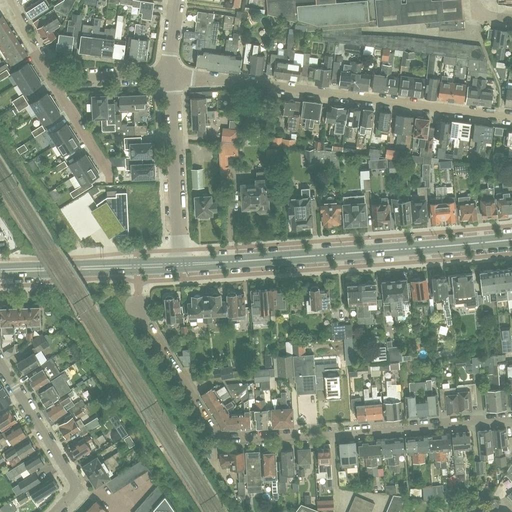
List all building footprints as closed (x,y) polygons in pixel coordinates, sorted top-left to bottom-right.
[(44,0),(36,0),(25,7),(32,17),(49,6),(44,0)] [(67,15),(73,4),(65,0),(63,0),(58,10),(67,15)] [(266,0),(268,14),(307,24),(307,25),(306,30),(322,29),(361,26),(369,25),(369,26),(426,20),(438,19),(444,19),(450,18),(456,18),(457,29),(465,28),(464,16),(463,16),(461,0),(266,0)] [(196,26),(195,32),(206,33),(206,35),(211,36),(212,32),(213,21),(214,13),(198,11),(196,26)] [(247,12),(237,11),(236,18),(246,19),(247,12)] [(77,50),(82,15),(73,14),(71,21),(69,21),(67,35),(60,34),(59,42),(58,41),(57,48),(77,50)] [(251,25),(258,21),(254,14),(247,19),(251,25)] [(37,19),(33,22),(46,42),(55,36),(51,30),(61,24),(55,15),(45,21),(46,22),(41,25),(37,19)] [(116,28),(112,55),(123,57),(125,40),(120,40),(123,21),(123,16),(117,15),(116,28)] [(233,16),(225,15),(224,22),(232,23),(233,16)] [(104,32),(99,31),(101,18),(95,17),(94,25),(90,52),(101,54),(104,32)] [(141,26),(141,24),(135,23),(134,37),(129,37),(126,57),(136,58),(140,26),(141,26)] [(0,46),(1,49),(17,39),(8,24),(0,29),(0,46)] [(144,39),(145,27),(146,25),(141,24),(141,26),(140,26),(136,58),(146,60),(148,39),(144,39)] [(90,52),(94,25),(88,25),(87,35),(81,35),(79,51),(90,52)] [(361,26),(322,29),(322,39),(329,40),(337,41),(347,42),(360,44),(361,34),(361,26)] [(501,28),(497,27),(497,29),(495,28),(492,44),(499,45),(497,57),(504,58),(508,30),(501,29),(501,28)] [(110,30),(105,29),(104,32),(101,54),(112,55),(116,28),(110,28),(110,30)] [(207,67),(211,36),(206,35),(206,33),(195,32),(184,30),(184,37),(198,39),(197,50),(198,50),(196,66),(207,67)] [(215,52),(216,46),(216,40),(218,33),(212,32),(211,36),(207,67),(217,69),(220,53),(215,52)] [(242,56),(236,55),(238,34),(234,33),(233,40),(232,43),(229,70),(239,72),(242,56)] [(289,54),(294,55),(295,49),(292,49),(295,34),(288,33),(287,41),(288,41),(287,48),(285,48),(283,57),(277,56),(278,54),(271,53),(270,64),(275,64),(273,76),(286,78),(289,54)] [(17,39),(1,49),(11,64),(27,54),(17,39)] [(232,43),(233,40),(227,39),(225,53),(220,53),(217,69),(229,70),(232,43)] [(336,54),(337,41),(329,40),(328,53),(336,54)] [(260,44),(246,42),(243,62),(249,63),(248,71),(262,73),(264,55),(259,54),(260,44)] [(359,52),(360,44),(347,42),(345,51),(359,52)] [(476,45),(474,59),(486,61),(487,61),(481,45),(476,45)] [(384,92),(389,53),(389,49),(382,48),(381,60),(384,61),(382,74),(374,73),(372,90),(384,92)] [(411,51),(406,50),(403,50),(401,66),(407,67),(408,58),(413,59),(414,51),(411,51)] [(315,76),(315,82),(328,84),(330,68),(332,55),(325,54),(323,67),(317,66),(318,63),(309,62),(310,53),(304,52),(302,65),(308,66),(307,75),(315,76)] [(390,75),(393,57),(393,53),(389,53),(384,92),(396,93),(398,76),(390,75)] [(433,68),(435,54),(434,54),(429,53),(426,77),(427,77),(424,97),(436,98),(438,78),(432,77),(433,68)] [(293,62),(294,55),(289,54),(286,78),(298,79),(300,63),(293,62)] [(455,65),(456,57),(451,56),(446,55),(443,55),(442,63),(448,64),(455,65)] [(463,57),(457,57),(456,57),(455,65),(468,66),(469,58),(468,58),(463,57)] [(468,66),(467,70),(468,70),(470,70),(477,71),(486,72),(486,71),(486,61),(474,59),(469,58),(468,66)] [(354,87),(357,62),(352,61),(351,64),(345,64),(344,70),(340,70),(338,85),(354,87)] [(28,62),(12,73),(18,83),(36,72),(31,64),(30,65),(28,62)] [(357,62),(354,87),(368,89),(370,74),(360,72),(361,62),(357,62)] [(8,68),(5,63),(0,66),(0,72),(7,69),(8,68)] [(506,68),(498,67),(495,66),(499,77),(505,77),(506,68)] [(0,72),(0,80),(10,74),(7,69),(0,72)] [(466,102),(478,104),(481,78),(486,78),(486,72),(477,71),(476,77),(476,79),(473,78),(472,86),(468,86),(466,102)] [(36,72),(18,83),(25,93),(41,83),(39,80),(41,79),(36,72)] [(450,100),(452,82),(446,81),(447,75),(442,75),(441,81),(440,81),(438,98),(450,100)] [(412,78),(408,77),(400,76),(398,93),(410,95),(412,78)] [(424,80),(416,78),(412,78),(410,95),(422,96),(424,80)] [(481,78),(478,104),(491,105),(491,104),(492,91),(493,89),(484,88),(485,79),(486,78),(481,78)] [(465,84),(458,83),(452,82),(450,100),(463,102),(465,84)] [(202,97),(191,97),(191,111),(206,110),(206,102),(213,102),(212,90),(202,91),(202,97)] [(237,92),(235,111),(241,112),(244,92),(237,92)] [(47,93),(31,103),(37,113),(55,102),(50,95),(49,96),(47,93)] [(147,93),(133,94),(134,109),(139,109),(139,108),(148,107),(147,93)] [(26,99),(23,94),(12,101),(16,106),(26,99)] [(116,131),(115,124),(115,123),(108,124),(106,95),(104,96),(104,94),(95,94),(95,96),(93,96),(94,118),(102,117),(102,131),(116,131)] [(133,94),(119,95),(120,109),(128,108),(128,109),(134,109),(133,94)] [(26,99),(16,106),(19,111),(29,104),(26,99)] [(301,101),(295,100),(293,100),(292,99),(291,99),(290,100),(284,99),(283,114),(289,115),(287,128),(297,130),(299,114),(293,113),(294,110),(300,110),(301,101)] [(308,129),(312,101),(303,100),(301,115),(306,115),(304,129),(308,129)] [(249,118),(251,102),(243,101),(242,104),(241,112),(241,117),(249,118)] [(319,122),(319,117),(321,103),(312,101),(308,129),(312,130),(314,122),(319,122)] [(55,102),(37,113),(44,124),(60,113),(58,111),(60,110),(55,102)] [(333,139),(337,105),(333,104),(332,105),(330,105),(330,108),(327,108),(325,121),(331,122),(329,138),(333,139)] [(343,134),(344,124),(346,111),(344,110),(344,107),(342,107),(341,105),(337,105),(333,139),(337,140),(338,133),(343,134)] [(14,115),(18,112),(15,107),(14,108),(10,111),(13,116),(14,115)] [(354,108),(349,108),(345,135),(351,136),(353,124),(357,124),(359,109),(358,109),(357,107),(355,107),(354,108)] [(359,133),(364,133),(365,130),(371,131),(371,125),(374,110),(363,108),(359,133)] [(206,110),(191,111),(192,128),(197,128),(197,135),(205,135),(205,127),(205,122),(207,122),(206,115),(218,115),(217,110),(206,110)] [(391,112),(378,110),(375,135),(381,136),(381,133),(388,134),(391,112)] [(399,150),(401,141),(404,115),(401,114),(400,113),(397,113),(396,114),(395,114),(393,130),(394,130),(393,134),(397,135),(397,136),(395,149),(386,148),(384,158),(398,159),(399,150)] [(404,115),(401,141),(405,141),(406,132),(411,132),(413,116),(412,116),(411,115),(409,114),(408,115),(404,115)] [(429,163),(431,150),(433,136),(427,136),(429,119),(423,118),(423,117),(417,116),(417,117),(416,117),(414,134),(419,135),(418,146),(421,146),(419,155),(423,156),(422,162),(429,163)] [(445,158),(447,137),(449,121),(443,120),(442,119),(440,119),(439,120),(437,120),(434,136),(440,136),(440,142),(442,142),(441,148),(438,148),(437,158),(445,158)] [(456,159),(461,122),(452,120),(450,135),(455,136),(451,159),(456,159)] [(460,159),(462,147),(463,137),(468,138),(470,123),(461,122),(456,159),(460,159)] [(66,123),(50,134),(57,144),(74,133),(70,125),(68,126),(66,123)] [(479,161),(484,125),(474,123),(472,138),(477,139),(474,160),(479,161)] [(127,135),(127,126),(125,126),(125,124),(115,124),(116,131),(116,135),(127,135)] [(35,137),(45,130),(42,125),(31,131),(35,137)] [(137,125),(127,126),(127,135),(137,135),(137,125)] [(146,125),(137,125),(137,135),(147,135),(146,125)] [(487,155),(485,150),(486,140),(491,141),(493,126),(484,125),(479,161),(491,162),(492,155),(487,155)] [(495,128),(494,135),(502,136),(503,129),(495,128)] [(511,162),(511,129),(508,129),(507,136),(505,136),(504,143),(506,144),(510,145),(509,154),(494,152),(493,160),(511,162)] [(223,130),(222,141),(237,143),(238,143),(239,131),(228,131),(223,130)] [(74,133),(57,144),(63,154),(79,144),(78,141),(79,140),(74,133)] [(139,156),(140,156),(153,156),(153,154),(155,154),(154,144),(153,144),(152,142),(139,143),(138,137),(124,137),(125,149),(131,149),(132,157),(139,156)] [(296,140),(282,138),(282,146),(295,147),(296,140)] [(308,148),(315,148),(321,149),(321,141),(309,140),(308,148)] [(219,155),(238,154),(238,143),(237,143),(222,141),(218,141),(219,155)] [(355,154),(356,147),(343,146),(342,152),(355,154)] [(315,163),(315,148),(308,148),(306,148),(307,163),(315,163)] [(322,149),(321,149),(315,148),(315,163),(316,170),(340,168),(339,150),(332,150),(322,149)] [(368,151),(368,155),(380,157),(380,149),(369,148),(368,151)] [(399,150),(398,159),(410,161),(411,151),(399,150)] [(86,154),(69,164),(76,174),(93,163),(89,156),(87,157),(86,154)] [(139,156),(140,156),(139,156),(132,157),(125,157),(126,170),(132,170),(133,178),(154,177),(154,175),(156,175),(155,165),(154,165),(153,163),(140,164),(139,156)] [(28,163),(31,168),(36,165),(32,160),(28,163)] [(57,172),(68,165),(65,160),(54,167),(57,172)] [(379,169),(378,160),(368,161),(369,169),(379,169)] [(390,170),(397,170),(397,161),(389,161),(390,170)] [(93,163),(76,174),(82,185),(99,174),(97,172),(98,171),(93,163)] [(363,177),(364,192),(370,191),(369,169),(360,170),(361,177),(363,177)] [(267,170),(257,171),(257,178),(250,178),(250,183),(243,184),(244,207),(245,207),(246,208),(251,208),(252,206),(258,206),(258,208),(260,210),(267,210),(268,208),(268,201),(269,200),(269,199),(269,198),(269,197),(269,196),(268,195),(267,170)] [(426,199),(426,195),(430,195),(430,186),(430,179),(421,187),(418,187),(418,194),(411,195),(413,219),(414,219),(414,222),(421,221),(421,219),(426,218),(425,199),(426,199)] [(496,207),(495,207),(493,182),(488,182),(488,188),(481,189),(482,198),(481,198),(482,204),(476,205),(476,213),(482,212),(483,217),(484,216),(484,217),(485,218),(490,218),(490,216),(491,216),(497,215),(496,207)] [(80,185),(70,192),(73,197),(84,191),(80,185)] [(400,190),(399,190),(399,186),(393,186),(394,195),(396,195),(396,198),(392,198),(393,208),(395,208),(396,221),(403,220),(405,222),(408,221),(409,219),(411,219),(409,200),(401,201),(400,190)] [(440,187),(443,220),(449,220),(450,221),(453,221),(454,219),(455,219),(453,197),(447,198),(446,186),(440,187)] [(503,193),(497,193),(497,197),(499,215),(501,215),(502,216),(504,216),(505,215),(507,214),(507,213),(511,213),(509,186),(503,186),(503,193)] [(310,187),(302,188),(302,197),(289,198),(291,225),(292,225),(292,226),(294,226),(297,227),(300,225),(301,225),(305,225),(307,226),(310,224),(312,224),(310,187)] [(438,221),(443,220),(440,187),(435,187),(436,199),(430,199),(432,221),(433,221),(435,223),(437,223),(438,221)] [(98,207),(92,211),(110,237),(115,233),(116,233),(117,234),(121,234),(122,234),(129,234),(127,192),(116,192),(116,191),(108,191),(108,196),(107,197),(97,203),(96,204),(98,207)] [(156,191),(131,192),(132,223),(151,222),(151,223),(158,222),(157,215),(156,198),(157,198),(156,191)] [(475,199),(474,192),(468,193),(468,197),(459,198),(461,219),(470,218),(471,220),(473,219),(474,217),(477,217),(476,213),(476,205),(475,199)] [(216,200),(216,201),(211,201),(211,195),(196,196),(197,215),(200,214),(200,217),(209,216),(208,214),(212,214),(212,210),(217,210),(217,211),(217,210),(218,210),(218,209),(217,209),(217,202),(218,201),(217,201),(217,200),(216,200)] [(367,223),(365,202),(365,196),(343,197),(345,224),(346,224),(348,226),(353,226),(354,224),(367,223)] [(389,221),(387,196),(381,197),(382,203),(372,204),(374,222),(375,222),(376,224),(378,224),(379,222),(389,221)] [(334,197),(327,198),(327,203),(321,204),(322,211),(323,223),(324,223),(324,224),(325,224),(327,226),(331,225),(332,224),(332,223),(341,222),(340,209),(341,209),(340,202),(334,203),(334,197)] [(502,298),(508,297),(505,268),(493,270),(497,299),(502,298)] [(491,299),(497,299),(493,270),(480,271),(484,301),(491,300),(491,299)] [(481,294),(477,294),(477,291),(474,291),(472,272),(448,275),(449,285),(454,284),(455,293),(453,293),(454,303),(464,302),(465,305),(467,305),(467,306),(468,307),(475,306),(476,305),(476,304),(478,304),(478,302),(482,301),(481,294)] [(446,314),(451,314),(450,307),(449,307),(446,280),(446,276),(441,276),(439,274),(435,275),(433,277),(432,277),(433,286),(430,287),(431,296),(434,295),(434,296),(436,296),(436,302),(443,301),(444,308),(445,308),(446,314)] [(415,304),(424,303),(428,302),(426,279),(421,280),(419,278),(414,278),(412,280),(414,298),(415,304)] [(394,280),(398,313),(403,313),(402,302),(409,302),(406,279),(394,280)] [(365,318),(366,322),(373,322),(372,314),(370,314),(370,307),(376,306),(375,282),(373,282),(372,280),(368,280),(367,283),(363,283),(364,318),(365,318)] [(385,315),(398,313),(394,280),(382,281),(384,304),(385,315)] [(364,318),(363,283),(357,283),(355,281),(351,282),(350,284),(348,284),(350,308),(357,308),(358,323),(366,322),(365,318),(364,318)] [(307,312),(312,312),(321,311),(320,306),(323,306),(324,311),(330,310),(329,288),(319,289),(319,287),(317,285),(312,286),(310,288),(311,300),(306,300),(307,312)] [(277,288),(269,289),(271,313),(275,313),(275,307),(280,306),(280,312),(289,312),(287,295),(285,295),(284,288),(277,289),(277,288)] [(254,320),(269,319),(268,307),(269,307),(267,289),(251,290),(252,313),(253,313),(254,320)] [(229,291),(227,294),(229,314),(229,319),(245,318),(245,313),(244,293),(237,294),(234,291),(229,291)] [(207,295),(208,322),(212,321),(212,314),(218,314),(219,319),(226,319),(225,301),(221,302),(220,295),(219,295),(218,293),(216,293),(215,293),(213,294),(213,295),(207,295)] [(179,297),(174,297),(171,294),(167,295),(165,298),(166,314),(167,314),(167,319),(175,318),(175,320),(187,319),(186,312),(183,313),(182,305),(180,305),(179,297)] [(208,322),(207,295),(200,296),(200,294),(198,294),(196,294),(194,296),(193,296),(193,303),(189,303),(190,321),(197,320),(197,315),(203,315),(204,322),(208,322)] [(27,329),(27,326),(27,307),(26,307),(23,304),(20,305),(18,307),(14,307),(14,327),(14,333),(26,333),(26,332),(27,332),(27,329)] [(27,307),(27,326),(32,326),(32,329),(40,329),(40,324),(40,306),(39,306),(36,304),(33,304),(31,307),(27,307)] [(14,327),(14,307),(8,307),(6,305),(3,305),(1,308),(0,308),(1,325),(1,330),(9,330),(9,327),(14,327)] [(332,339),(352,338),(351,324),(331,325),(332,339)] [(510,326),(499,327),(502,352),(511,351),(511,339),(510,326)] [(35,347),(46,340),(42,334),(31,340),(35,347)] [(41,351),(49,345),(46,340),(35,347),(39,352),(35,354),(34,352),(18,362),(24,372),(46,359),(41,351)] [(304,341),(292,342),(293,354),(293,355),(295,375),(295,381),(296,381),(296,386),(297,393),(316,392),(316,390),(316,387),(325,386),(326,389),(326,397),(326,398),(327,398),(340,397),(341,397),(341,396),(339,368),(339,367),(324,368),(324,363),(314,364),(314,360),(313,354),(305,354),(304,341)] [(403,362),(402,354),(401,346),(393,346),(392,341),(386,341),(389,363),(399,362),(403,362)] [(287,354),(277,355),(279,376),(290,375),(295,375),(293,355),(293,354),(292,342),(287,343),(287,354)] [(375,346),(370,347),(372,359),(386,358),(385,345),(380,346),(381,351),(376,351),(375,346)] [(12,355),(9,348),(4,350),(8,357),(12,355)] [(453,355),(452,349),(448,349),(448,348),(441,349),(441,350),(436,351),(437,357),(453,355)] [(353,361),(353,353),(345,353),(346,361),(353,361)] [(500,389),(498,373),(498,364),(506,364),(505,354),(492,355),(493,368),(494,374),(493,374),(493,379),(494,379),(497,409),(507,408),(505,388),(500,389)] [(191,366),(190,355),(178,356),(184,366),(191,366)] [(481,369),(493,368),(492,355),(479,356),(480,360),(481,369)] [(472,365),(472,361),(471,357),(454,358),(455,366),(472,365)] [(41,366),(36,369),(28,375),(31,380),(32,381),(31,383),(33,386),(35,387),(36,388),(44,382),(54,376),(58,374),(51,364),(54,362),(52,358),(40,365),(41,366)] [(481,371),(481,369),(480,360),(472,361),(472,365),(473,372),(481,371)] [(399,362),(400,367),(404,366),(405,370),(413,370),(413,361),(403,362),(399,362)] [(234,377),(231,366),(220,369),(222,379),(234,377)] [(46,387),(47,388),(40,393),(42,397),(41,397),(42,397),(41,399),(43,403),(45,403),(46,404),(54,399),(59,396),(60,397),(69,391),(72,389),(67,381),(70,379),(65,371),(50,380),(51,382),(52,384),(46,387)] [(211,371),(197,379),(200,385),(214,376),(211,371)] [(494,379),(493,379),(493,374),(489,374),(490,389),(485,390),(487,410),(497,409),(494,379)] [(426,379),(426,381),(429,415),(439,414),(437,394),(432,394),(431,379),(426,379)] [(393,418),(391,384),(391,380),(386,380),(387,395),(384,395),(384,402),(385,419),(393,418)] [(270,389),(270,388),(270,381),(261,382),(262,390),(270,389)] [(429,415),(426,381),(414,382),(415,392),(422,391),(423,396),(415,397),(417,416),(429,415)] [(415,397),(415,392),(414,382),(409,382),(410,396),(405,396),(407,417),(417,416),(415,397)] [(238,395),(248,387),(248,383),(241,386),(234,389),(238,395)] [(470,397),(476,396),(475,383),(457,385),(457,387),(459,410),(460,410),(471,409),(470,397)] [(391,384),(393,418),(402,417),(401,401),(400,401),(400,391),(397,391),(396,384),(391,384)] [(381,396),(377,396),(376,385),(372,386),(372,391),(373,396),(373,403),(375,420),(383,419),(381,396)] [(223,394),(228,391),(224,386),(216,391),(213,387),(201,394),(207,404),(219,396),(220,398),(222,397),(220,394),(222,393),(223,394)] [(241,399),(248,391),(248,387),(238,395),(237,396),(241,399)] [(460,412),(460,410),(459,410),(457,387),(439,388),(441,402),(447,401),(448,413),(460,412)] [(366,420),(375,420),(373,403),(373,396),(369,397),(369,389),(364,390),(364,394),(365,404),(366,420)] [(0,408),(3,407),(12,401),(5,390),(0,393),(0,408)] [(63,404),(71,399),(70,397),(74,395),(71,391),(54,402),(54,404),(47,408),(54,419),(67,411),(63,404)] [(221,400),(225,398),(230,395),(228,391),(223,394),(222,393),(220,394),(222,397),(220,398),(219,396),(207,404),(212,414),(225,406),(224,405),(221,400)] [(250,428),(249,405),(248,391),(241,399),(240,399),(243,402),(244,401),(245,411),(247,411),(247,413),(238,414),(239,428),(250,428)] [(281,392),(282,397),(283,426),(293,425),(292,408),(287,408),(286,391),(281,392)] [(265,409),(265,399),(264,394),(260,394),(260,399),(262,427),(268,426),(267,419),(270,419),(270,409),(265,409)] [(273,426),(283,426),(282,397),(277,398),(278,409),(272,409),(273,426)] [(366,420),(365,404),(361,404),(361,398),(351,399),(352,413),(357,412),(358,421),(366,420)] [(256,427),(262,427),(260,399),(256,399),(257,410),(253,410),(253,420),(256,419),(256,427)] [(68,408),(72,413),(85,405),(82,400),(68,408)] [(230,416),(230,414),(227,409),(234,405),(231,401),(224,405),(225,406),(212,414),(218,423),(230,416)] [(82,407),(74,412),(78,418),(85,413),(82,407)] [(112,409),(104,414),(107,419),(115,414),(112,409)] [(15,414),(13,415),(10,410),(0,416),(0,414),(0,425),(3,429),(17,421),(16,420),(18,418),(15,414)] [(87,424),(84,425),(80,419),(76,422),(71,414),(65,417),(66,419),(64,420),(65,422),(60,425),(63,428),(62,429),(62,430),(62,432),(63,435),(65,435),(66,436),(77,430),(80,436),(91,430),(87,424)] [(222,429),(239,428),(238,414),(230,414),(230,416),(218,423),(222,429)] [(24,430),(22,429),(19,424),(12,429),(11,427),(0,433),(0,438),(1,441),(8,437),(13,444),(26,435),(25,434),(26,432),(24,430)] [(122,438),(127,435),(120,424),(115,427),(122,438)] [(505,456),(503,456),(502,445),(508,445),(508,443),(509,442),(509,439),(507,438),(506,428),(493,430),(497,466),(506,465),(505,456)] [(494,458),(491,430),(478,431),(481,458),(488,457),(488,459),(494,458)] [(470,432),(452,433),(455,463),(456,474),(465,473),(464,463),(462,449),(471,448),(470,432)] [(447,469),(446,460),(445,450),(451,450),(450,433),(439,434),(442,469),(447,469)] [(436,470),(442,469),(439,434),(428,435),(429,452),(435,451),(436,470)] [(97,447),(93,440),(90,435),(84,438),(84,437),(78,441),(79,442),(72,447),(79,458),(97,447)] [(135,444),(129,435),(124,439),(127,443),(129,448),(135,444)] [(424,452),(429,452),(428,435),(417,436),(419,462),(424,462),(424,452)] [(414,463),(419,462),(417,436),(406,437),(407,453),(413,453),(414,463)] [(400,473),(399,464),(399,454),(405,454),(403,437),(392,438),(394,471),(395,471),(395,473),(400,473)] [(389,471),(394,471),(392,438),(381,439),(382,456),(388,455),(389,465),(389,471)] [(377,456),(382,456),(381,439),(370,440),(373,474),(378,473),(377,456)] [(22,458),(27,455),(35,449),(29,440),(5,455),(8,460),(19,453),(22,458)] [(367,474),(373,474),(370,440),(358,441),(360,457),(366,457),(367,474)] [(356,441),(339,443),(341,468),(358,466),(356,441)] [(332,478),(331,462),(330,443),(325,444),(326,447),(318,448),(319,472),(327,471),(327,478),(332,478)] [(309,448),(297,449),(299,480),(302,480),(302,475),(305,475),(305,468),(310,467),(310,461),(311,461),(310,449),(309,448)] [(280,481),(278,481),(278,492),(286,492),(285,481),(287,481),(286,476),(286,473),(294,472),(294,466),(293,450),(280,450),(281,461),(279,461),(280,481)] [(90,476),(115,460),(122,455),(120,451),(100,463),(97,457),(83,466),(84,466),(82,467),(85,472),(87,471),(90,476)] [(238,468),(238,470),(239,479),(239,482),(245,482),(244,479),(245,479),(243,452),(237,452),(236,451),(233,451),(232,453),(230,453),(221,454),(222,468),(231,467),(231,468),(238,468)] [(279,499),(278,492),(278,481),(277,479),(277,469),(277,461),(276,461),(275,452),(270,452),(268,451),(265,451),(264,453),(262,453),(263,469),(264,480),(272,480),(273,492),(273,500),(279,499)] [(259,452),(246,452),(248,492),(261,491),(259,452)] [(40,468),(40,467),(44,464),(43,462),(44,461),(42,458),(40,458),(38,454),(26,462),(25,461),(6,473),(10,479),(28,468),(31,472),(38,468),(39,468),(40,468)] [(137,462),(144,473),(149,470),(142,459),(137,462)] [(108,471),(118,465),(115,460),(90,476),(92,480),(91,481),(94,486),(95,485),(96,486),(110,477),(106,472),(108,471)] [(484,460),(476,461),(477,479),(484,479),(483,474),(485,473),(484,460)] [(139,476),(144,473),(137,462),(132,466),(139,476)] [(134,479),(139,476),(132,466),(127,469),(134,479)] [(129,483),(134,479),(127,469),(122,472),(129,483)] [(124,486),(129,483),(122,472),(117,475),(124,486)] [(40,481),(35,473),(19,483),(24,491),(40,481)] [(118,489),(124,486),(117,475),(112,479),(118,489)] [(32,496),(42,490),(45,495),(59,487),(53,477),(40,486),(39,484),(29,490),(32,496)] [(113,493),(118,489),(112,479),(106,482),(113,493)] [(396,483),(396,485),(397,492),(406,493),(408,490),(408,485),(398,486),(398,483),(396,483)] [(162,500),(165,496),(166,495),(159,484),(152,491),(162,500)] [(393,495),(397,495),(396,485),(385,486),(386,494),(393,495)] [(443,490),(433,490),(433,500),(443,499),(443,490)] [(158,504),(162,500),(152,491),(148,496),(158,504)] [(444,492),(445,503),(452,504),(455,504),(455,492),(444,492)] [(17,499),(20,504),(28,499),(25,494),(17,499)] [(488,496),(481,494),(480,494),(480,496),(479,499),(478,499),(477,503),(478,503),(479,503),(478,504),(478,505),(479,505),(480,505),(480,508),(479,508),(480,508),(481,509),(482,508),(484,509),(484,507),(484,506),(485,506),(487,501),(488,496)] [(397,495),(393,495),(390,502),(401,506),(405,496),(397,495)] [(154,509),(158,504),(148,496),(144,500),(154,509)] [(176,511),(165,496),(162,500),(158,504),(154,509),(153,509),(156,511),(176,511)] [(356,497),(353,502),(362,506),(365,501),(356,497)] [(497,511),(500,500),(490,498),(484,509),(497,511)] [(0,506),(4,511),(13,511),(16,510),(9,500),(0,506)] [(147,511),(150,511),(153,509),(154,509),(144,500),(140,505),(147,511)] [(88,510),(89,511),(106,511),(107,511),(96,501),(88,510)] [(365,501),(362,506),(372,510),(375,505),(365,501)] [(317,503),(317,511),(333,511),(333,502),(317,503)] [(353,502),(351,507),(360,511),(362,506),(353,502)] [(390,502),(388,507),(399,511),(401,506),(390,502)]
